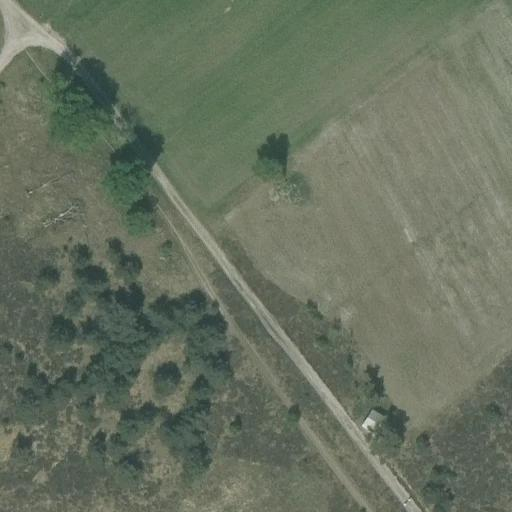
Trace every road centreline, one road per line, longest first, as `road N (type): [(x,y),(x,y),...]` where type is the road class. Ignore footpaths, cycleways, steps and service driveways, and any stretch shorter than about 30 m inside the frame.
road 1 (track): [(409,511),(65,52),(20,30)]
road 2 (unknown): [(365,511),(20,30)]
